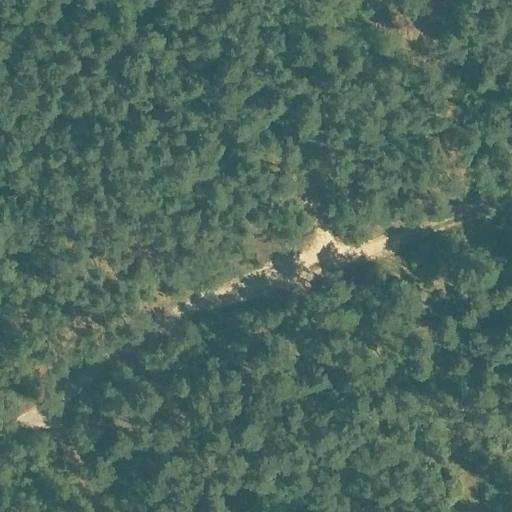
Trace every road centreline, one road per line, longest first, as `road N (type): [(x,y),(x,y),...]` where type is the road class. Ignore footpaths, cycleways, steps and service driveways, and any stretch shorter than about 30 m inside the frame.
road 1 (track): [(511,208),(254,307),(44,409),(0,439)]
road 2 (track): [(470,511),(407,247)]
